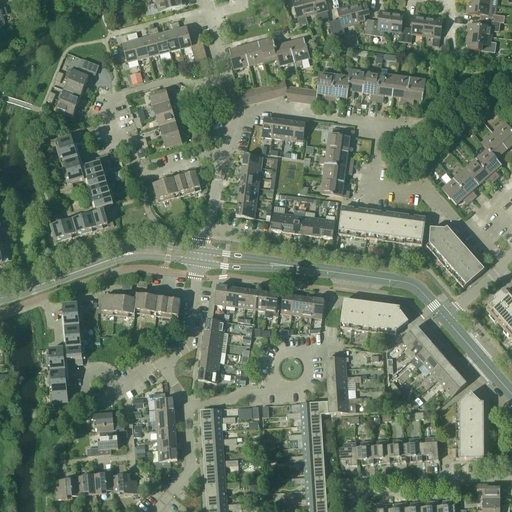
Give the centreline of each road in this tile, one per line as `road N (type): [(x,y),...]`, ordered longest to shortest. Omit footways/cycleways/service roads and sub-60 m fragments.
road 1 (tertiary): [(446,314),(421,287),(400,280),(199,256)]
road 2 (tertiary): [(199,256),(132,252),(0,297)]
road 3 (residential): [(377,123),(424,123),(454,69),(445,1),(433,0)]
road 4 (residential): [(345,511),(344,489),(511,478)]
road 5 (residential): [(462,227),(428,190),(375,186),(377,123)]
road 6 (residential): [(222,152),(137,176),(113,123)]
road 7 (residential): [(377,123),(233,111)]
road 8 (residential): [(113,123),(114,97),(228,74)]
road 9 (residential): [(150,511),(189,470),(187,404)]
